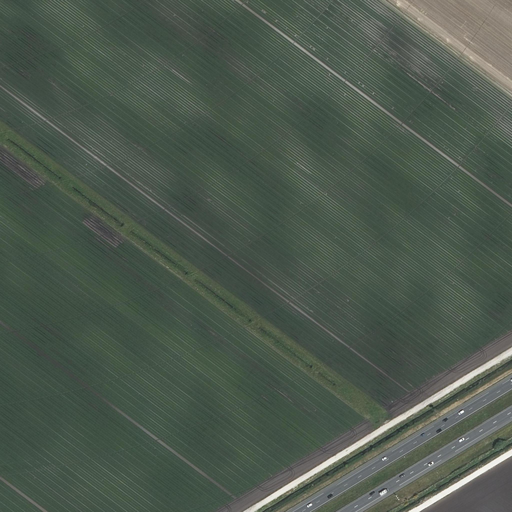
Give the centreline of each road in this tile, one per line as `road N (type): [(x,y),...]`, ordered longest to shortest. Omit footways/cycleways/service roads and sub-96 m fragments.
road 1 (track): [(511,353),(248,511)]
road 2 (motorway): [(511,383),(300,511)]
road 3 (motorway): [(347,511),(511,412)]
